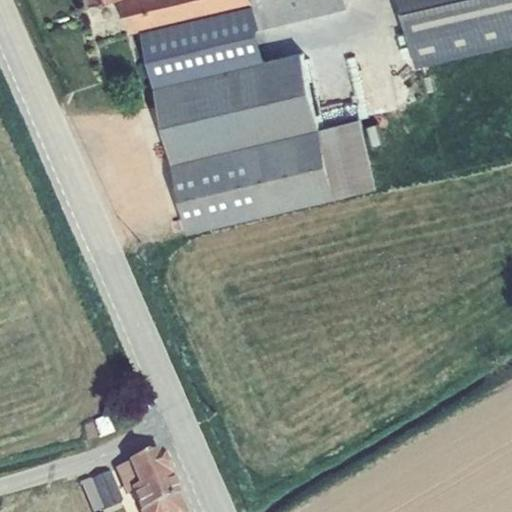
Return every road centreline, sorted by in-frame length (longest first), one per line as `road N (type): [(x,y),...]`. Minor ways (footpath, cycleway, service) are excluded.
road 1 (tertiary): [(2,0),(184,426)]
road 2 (unclassified): [(0,482),(184,426)]
